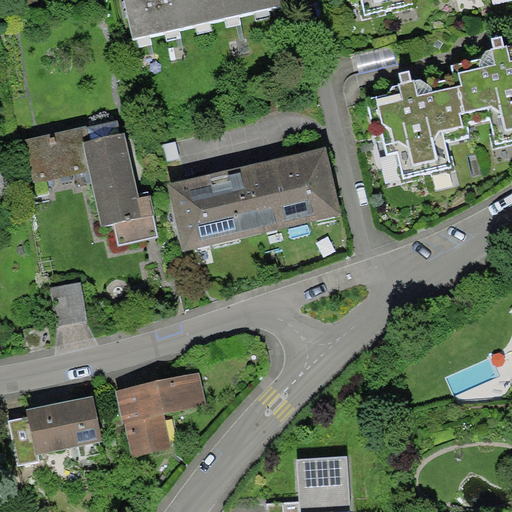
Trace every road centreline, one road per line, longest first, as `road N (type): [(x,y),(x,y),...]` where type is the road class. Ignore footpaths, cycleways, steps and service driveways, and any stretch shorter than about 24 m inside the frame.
road 1 (residential): [(376,265),(306,0)]
road 2 (residential): [(0,379),(104,358),(241,311)]
road 3 (residential): [(319,356),(479,229)]
road 4 (residential): [(195,511),(319,356)]
road 5 (residential): [(241,311),(376,265)]
